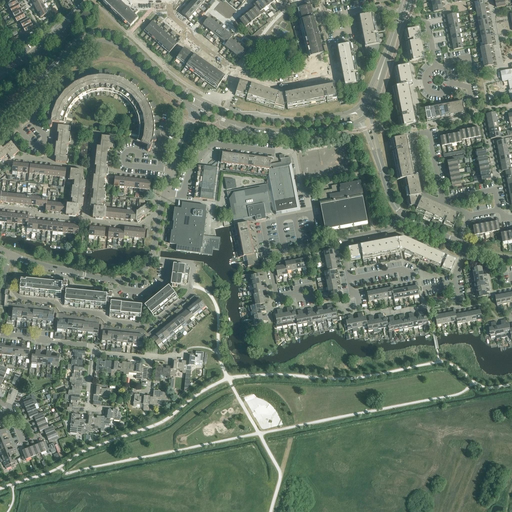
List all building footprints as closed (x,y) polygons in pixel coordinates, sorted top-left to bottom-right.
[(8,9),(10,8),(18,4),(18,5),(21,3),(20,1),(17,3),(15,0),(13,0),(5,5),(8,9)] [(34,5),(35,8),(36,9),(44,4),(41,0),(33,4),(33,3),(30,5),(31,7),(34,5)] [(101,0),(130,27),(138,18),(135,15),(138,12),(136,10),(133,13),(131,12),(129,8),(126,7),(122,3),(120,0),(101,0)] [(191,2),(189,4),(188,5),(195,12),(199,8),(192,2),(193,1),(191,0),(188,0),(191,2)] [(254,6),(255,8),(256,7),(260,12),(262,15),(265,12),(263,9),(264,9),(258,2),(259,1),(257,0),(255,0),(257,3),(255,4),(253,2),(251,3),(253,6),(254,6)] [(260,0),(259,1),(258,2),(264,9),(267,6),(262,0),(260,0)] [(188,6),(186,8),(185,9),(192,15),(195,12),(188,5),(189,4),(187,2),(185,4),(188,6)] [(10,8),(12,13),(20,8),(21,9),(24,8),(23,6),(20,7),(18,5),(18,4),(10,8)] [(36,10),(38,12),(38,13),(46,9),(44,4),(36,9),(35,8),(32,9),(33,11),(36,10)] [(300,21),(309,56),(308,57),(323,53),(322,53),(319,45),(321,44),(313,14),(311,14),(309,6),(310,5),(297,8),(297,9),(298,9),(300,17),(299,17),(299,18),(305,17),(305,19),(299,20),(299,21),(300,21)] [(185,9),(186,8),(183,6),(182,8),(184,10),(182,13),(189,19),(192,15),(185,9)] [(251,11),(249,13),(248,14),(254,21),(257,18),(252,10),(253,10),(251,7),(249,9),(251,11)] [(256,7),(255,8),(253,10),(252,10),(257,18),(262,15),(260,12),(256,7)] [(12,13),(15,17),(23,13),(23,14),(26,12),(25,10),(22,12),(21,9),(20,8),(12,13)] [(38,13),(38,12),(35,14),(36,16),(39,14),(41,18),(45,16),(46,18),(51,15),(49,12),(48,13),(46,9),(38,13)] [(247,14),(245,16),(244,17),(250,24),(254,21),(248,14),(249,13),(247,10),(245,12),(247,14)] [(23,13),(15,17),(17,22),(25,18),(28,17),(27,15),(25,16),(23,14),(23,13)] [(364,34),(363,34),(366,54),(377,52),(379,47),(379,44),(380,44),(380,43),(379,44),(377,35),(378,35),(378,34),(371,35),(371,33),(378,32),(377,31),(375,32),(375,28),(376,28),(374,18),(373,18),(372,14),(374,14),(374,13),(359,16),(361,16),(364,34)] [(511,13),(510,14),(511,23),(511,65),(511,66),(511,69),(501,72),(503,82),(508,80),(509,86),(511,86),(511,90),(509,91),(510,97),(511,100),(511,99),(511,13)] [(244,17),(245,16),(243,14),(241,15),(243,17),(240,20),(245,27),(250,24),(244,17)] [(203,25),(207,28),(213,20),(214,21),(216,19),(214,17),(212,20),(209,17),(203,25)] [(21,23),(23,28),(31,23),(32,24),(34,23),(34,21),(31,22),(29,19),(21,23)] [(207,28),(211,31),(217,24),(218,24),(220,22),(218,20),(216,23),(214,21),(213,20),(207,28)] [(145,30),(148,33),(156,25),(152,21),(144,31),(145,31),(145,30)] [(31,23),(23,28),(25,32),(33,28),(34,29),(37,27),(36,25),(33,27),(32,24),(31,23)] [(211,31),(215,34),(221,27),(222,28),(224,25),(222,23),(220,26),(218,24),(217,24),(211,31)] [(148,33),(152,36),(160,28),(156,25),(148,33)] [(215,34),(219,37),(224,30),(225,31),(228,28),(226,26),(224,29),(222,28),(221,27),(215,34)] [(152,36),(156,40),(163,31),(160,28),(152,36)] [(421,40),(421,37),(420,37),(419,37),(417,29),(419,28),(404,31),(405,31),(407,40),(406,40),(412,39),(413,41),(406,43),(408,43),(409,47),(408,47),(410,57),(411,57),(412,61),(410,61),(410,62),(425,59),(424,58),(423,58),(420,40),(421,40)] [(219,37),(223,40),(228,33),(229,34),(232,31),(230,30),(228,32),(225,31),(224,30),(219,37)] [(156,40),(159,43),(167,34),(163,31),(156,40)] [(223,40),(226,43),(227,43),(230,39),(231,39),(232,36),(233,37),(235,34),(234,33),(231,35),(229,34),(228,33),(223,40)] [(159,43),(163,46),(170,37),(167,34),(159,43)] [(163,46),(166,49),(174,40),(170,37),(163,46)] [(225,46),(229,49),(234,42),(235,42),(237,40),(236,38),(234,41),(231,39),(230,39),(227,43),(226,43),(225,46)] [(174,40),(166,49),(169,52),(169,53),(177,44),(174,40)] [(229,49),(233,52),(238,45),(239,46),(241,43),(240,41),(237,44),(235,42),(234,42),(229,49)] [(342,74),(343,77),(344,77),(346,85),(345,86),(360,83),(358,83),(357,74),(358,74),(351,75),(351,73),(357,71),(355,71),(354,67),(355,67),(353,57),(351,49),(352,49),(351,44),(352,44),(352,43),(337,46),(337,47),(339,46),(344,73),(342,74)] [(233,52),(236,55),(242,48),(243,49),(245,46),(243,45),(241,47),(239,46),(238,45),(233,52)] [(176,59),(177,59),(184,64),(184,65),(188,60),(189,62),(185,67),(186,68),(186,67),(217,88),(216,89),(225,77),(224,78),(217,73),(217,71),(192,53),(191,54),(184,49),(185,48),(184,48),(176,59)] [(242,48),(236,55),(240,58),(246,51),(247,52),(249,49),(247,48),(245,50),(243,49),(242,48)] [(417,124),(414,112),(409,84),(411,84),(408,65),(409,65),(394,68),(395,68),(399,86),(392,87),(392,88),(393,87),(401,126),(399,127),(400,127),(417,124)] [(101,90),(101,77),(97,77),(92,78),(88,79),(84,80),(79,82),(75,84),(72,87),(68,89),(68,90),(65,92),(62,96),(59,100),(60,100),(57,103),(56,107),(55,107),(53,111),(54,112),(52,115),(52,117),(51,117),(51,114),(49,113),(48,114),(47,115),(48,115),(48,116),(49,116),(46,122),(49,123),(49,126),(49,127),(50,128),(51,128),(52,127),(52,126),(52,122),(71,124),(73,117),(67,114),(68,109),(74,101),(82,95),(91,91),(101,90)] [(136,141),(148,146),(147,150),(147,151),(148,152),(149,152),(149,151),(150,151),(151,147),(154,149),(154,147),(154,142),(155,142),(156,142),(156,141),(156,140),(155,139),(153,139),(152,142),(151,141),(151,140),(152,136),(153,131),(152,131),(153,127),(152,123),(153,122),(152,118),(151,114),(149,110),(150,110),(148,105),(147,105),(146,101),(143,98),(140,94),(137,91),(134,88),(130,85),(130,86),(126,83),(123,81),(118,79),(118,80),(114,78),(110,78),(110,77),(105,77),(101,77),(101,90),(111,91),(119,94),(121,95),(128,100),(134,107),(135,109),(138,115),(139,119),(140,127),(139,132),(130,131),(129,138),(136,141)] [(240,81),(235,96),(236,96),(236,94),(245,97),(244,98),(245,98),(246,95),(248,95),(246,100),(247,100),(247,99),(274,108),(273,108),(274,108),(274,107),(283,110),(285,104),(287,103),(285,92),(282,93),(279,92),(278,93),(249,84),(248,85),(240,83),(240,81)] [(334,83),(285,92),(287,103),(288,110),(288,108),(336,99),(337,101),(337,100),(334,83)] [(58,138),(69,139),(70,133),(69,133),(69,127),(58,125),(57,133),(59,133),(58,138)] [(97,146),(97,151),(95,166),(96,166),(96,169),(96,170),(107,172),(107,170),(108,166),(106,166),(108,148),(113,148),(114,137),(102,136),(101,147),(97,146)] [(447,211),(421,199),(416,176),(415,176),(407,136),(390,140),(391,140),(399,179),(397,179),(397,180),(404,179),(408,196),(406,197),(409,197),(409,201),(410,201),(411,205),(409,206),(415,205),(418,206),(415,211),(416,212),(416,211),(421,213),(421,212),(425,213),(424,214),(425,215),(425,214),(429,215),(429,216),(438,220),(438,219),(442,221),(441,223),(442,223),(444,217),(446,218),(443,224),(444,224),(444,223),(453,227),(452,228),(453,228),(459,214),(458,214),(458,216),(450,212),(450,211),(447,209),(447,211)] [(55,150),(67,151),(67,145),(69,145),(69,139),(58,138),(58,142),(56,142),(55,150)] [(11,142),(3,149),(8,155),(7,155),(10,159),(19,152),(11,142)] [(67,151),(55,150),(55,157),(56,157),(56,162),(67,163),(67,157),(66,157),(67,151)] [(269,175),(270,164),(271,159),(222,153),(221,164),(226,164),(226,170),(269,175)] [(270,164),(269,175),(271,186),(275,207),(276,211),(278,212),(300,208),(291,160),(290,157),(285,158),(281,159),(281,162),(270,164)] [(226,164),(221,164),(217,165),(212,168),(211,173),(217,174),(220,172),(226,170),(226,164)] [(194,198),(204,199),(213,201),(217,174),(211,173),(212,168),(198,166),(194,198)] [(71,169),(70,180),(75,181),(75,180),(82,181),(83,170),(71,169)] [(94,178),(93,182),(104,184),(105,178),(106,178),(107,172),(96,170),(95,178),(94,178)] [(75,180),(75,181),(74,186),(72,186),(72,192),(83,194),(84,186),(85,187),(85,186),(86,181),(82,181),(75,180)] [(233,180),(232,180),(229,180),(228,181),(226,183),(226,185),(227,187),(229,188),(231,188),(232,189),(236,188),(235,183),(235,182),(234,181),(233,180)] [(320,203),(326,232),(331,231),(332,235),(362,230),(361,226),(367,224),(362,195),(361,195),(361,194),(363,194),(361,181),(340,185),(340,186),(336,187),(336,188),(332,189),(319,192),(321,203),(320,203)] [(93,195),(104,196),(105,189),(104,189),(104,184),(93,182),(93,187),(94,188),(93,195)] [(269,186),(260,188),(267,192),(271,214),(274,213),(278,212),(276,211),(275,207),(271,186),(269,186)] [(234,221),(235,225),(248,222),(248,223),(253,222),(252,220),(256,220),(256,221),(266,219),(265,215),(271,214),(271,212),(267,192),(260,188),(234,193),(232,194),(231,194),(230,195),(229,196),(230,198),(229,199),(233,221),(234,221)] [(83,194),(72,192),(71,199),(73,199),(72,204),(72,205),(80,205),(79,206),(83,206),(84,201),(82,201),(83,194)] [(104,202),(104,196),(93,195),(92,202),(91,202),(90,207),(94,207),(102,208),(102,207),(102,202),(104,202)] [(137,212),(136,221),(137,222),(150,212),(152,211),(150,206),(148,202),(141,208),(137,212),(137,211),(137,212)] [(219,250),(220,238),(214,237),(203,236),(206,206),(182,203),(181,209),(175,208),(174,221),(177,222),(176,231),(172,231),(171,244),(177,245),(176,251),(212,256),(213,250),(219,250)] [(66,213),(66,215),(78,216),(79,206),(80,205),(72,205),(72,204),(67,204),(66,213)] [(94,207),(93,218),(105,219),(105,217),(106,208),(102,207),(102,208),(94,207)] [(234,225),(235,230),(249,228),(248,223),(248,222),(235,225),(234,225)] [(397,238),(358,245),(357,245),(358,247),(349,249),(349,247),(348,247),(351,261),(360,259),(359,253),(360,253),(361,253),(363,260),(363,259),(400,252),(400,253),(400,252),(397,238)] [(447,256),(445,255),(444,254),(444,256),(410,241),(411,239),(410,239),(409,241),(404,238),(401,239),(401,242),(400,242),(402,248),(403,248),(403,251),(405,252),(439,266),(439,267),(442,262),(443,263),(444,263),(441,268),(450,272),(456,260),(456,259),(455,261),(447,257),(447,256)] [(240,257),(246,256),(257,254),(254,254),(253,249),(239,252),(240,257)] [(178,285),(181,286),(184,265),(173,263),(171,284),(169,286),(145,305),(151,313),(175,294),(171,288),(172,287),(177,288),(178,285)] [(67,281),(64,281),(62,281),(62,283),(21,279),(20,289),(61,293),(61,290),(63,290),(64,287),(67,287),(67,281)] [(66,290),(66,291),(65,301),(106,305),(107,298),(112,299),(112,293),(107,292),(107,294),(66,290)] [(199,298),(195,302),(203,311),(207,308),(199,298)] [(110,312),(141,315),(142,305),(111,302),(110,312)] [(195,302),(191,305),(199,315),(203,311),(195,302)] [(332,304),(329,305),(332,319),(332,321),(337,320),(337,321),(341,320),(341,317),(337,318),(335,309),(332,309),(332,304)] [(191,305),(187,308),(195,318),(199,315),(191,305)] [(291,307),(289,308),(292,324),(297,323),(296,320),(297,320),(296,316),(295,311),(292,312),(291,307)] [(187,308),(183,311),(191,321),(195,318),(187,308)] [(281,309),(279,309),(282,326),(287,325),(285,313),(282,314),(281,309)] [(183,311),(179,315),(187,324),(191,321),(183,311)] [(423,311),(421,312),(423,325),(430,324),(430,321),(428,321),(426,315),(424,316),(423,311)] [(179,315),(175,318),(183,328),(187,324),(179,315)] [(348,330),(352,329),(350,315),(348,316),(348,320),(346,321),(343,322),(345,332),(348,331),(348,330)] [(175,318),(171,321),(179,331),(183,328),(175,318)] [(171,321),(167,324),(175,334),(179,331),(171,321)] [(491,337),(496,336),(493,322),(491,323),(492,327),(489,328),(487,329),(488,334),(491,334),(491,337)] [(167,324),(163,328),(171,337),(175,334),(167,324)] [(163,328),(159,331),(167,341),(171,337),(163,328)] [(159,331),(155,334),(163,344),(167,341),(159,331)] [(163,344),(155,334),(151,337),(159,347),(163,344)] [(72,360),(71,365),(82,366),(83,361),(82,361),(82,356),(84,356),(85,351),(73,350),(73,352),(74,353),(75,353),(74,356),(76,356),(75,361),(72,360)] [(187,356),(187,362),(186,370),(191,371),(191,364),(196,364),(196,366),(202,366),(203,352),(196,352),(196,355),(199,355),(199,358),(193,357),(193,356),(187,356)] [(54,357),(53,366),(59,366),(59,361),(62,361),(62,358),(60,358),(60,355),(57,355),(57,358),(54,357)] [(106,373),(111,373),(112,362),(107,361),(107,362),(102,362),(102,360),(97,359),(96,371),(98,372),(99,371),(99,370),(102,370),(103,369),(107,369),(106,373)] [(172,362),(171,367),(170,375),(175,376),(176,369),(180,370),(180,371),(183,371),(183,373),(184,373),(186,374),(186,370),(187,362),(182,361),(182,363),(177,363),(177,362),(172,361),(172,362)] [(124,374),(126,374),(127,362),(122,362),(122,364),(117,363),(118,362),(112,362),(111,373),(111,376),(116,377),(116,370),(120,371),(120,372),(124,372),(124,373),(124,374)] [(127,362),(126,374),(128,375),(129,374),(129,373),(132,373),(133,372),(137,372),(136,379),(146,380),(148,368),(142,367),(142,365),(137,364),(137,365),(132,365),(132,363),(127,362)] [(70,378),(70,380),(82,381),(82,376),(80,376),(81,371),(82,371),(82,366),(71,365),(68,364),(68,365),(68,369),(74,370),(74,374),(73,374),(72,378),(71,378),(70,378)] [(170,375),(171,367),(166,366),(166,368),(161,368),(161,367),(156,366),(154,381),(159,381),(160,379),(162,379),(164,378),(164,376),(168,377),(168,378),(168,379),(170,379),(170,375)] [(69,390),(68,395),(79,396),(80,391),(79,391),(79,386),(81,386),(82,381),(70,380),(70,382),(70,383),(72,383),(71,386),(73,386),(72,391),(69,390)] [(94,387),(93,401),(94,401),(93,405),(101,406),(101,402),(98,401),(98,395),(103,395),(102,397),(109,397),(110,389),(100,388),(100,387),(94,387)] [(153,397),(150,397),(149,405),(157,405),(158,399),(162,399),(162,400),(168,401),(169,393),(159,392),(159,391),(153,390),(153,397)] [(149,405),(150,397),(144,396),(144,397),(140,397),(140,395),(134,394),(133,406),(135,406),(136,406),(136,405),(140,405),(140,404),(144,404),(143,411),(148,411),(148,410),(149,406),(149,405)] [(79,396),(68,395),(65,395),(65,399),(71,400),(71,404),(70,404),(69,408),(68,408),(67,408),(67,410),(79,411),(79,406),(77,406),(78,401),(79,401),(79,396)] [(24,403),(26,408),(35,405),(31,397),(23,400),(24,403)] [(27,411),(28,413),(37,410),(35,405),(26,408),(22,410),(23,412),(27,411)] [(105,417),(102,417),(101,429),(100,431),(104,431),(104,428),(105,428),(105,425),(109,425),(110,418),(114,419),(114,420),(120,421),(121,413),(118,412),(118,410),(113,409),(113,412),(111,412),(111,411),(106,410),(105,417)] [(29,416),(30,418),(39,415),(38,414),(37,410),(28,413),(24,415),(25,417),(29,416)] [(35,419),(36,421),(45,418),(43,413),(38,414),(39,415),(30,418),(31,421),(35,419)] [(80,434),(85,435),(85,431),(86,420),(81,420),(81,421),(75,420),(75,417),(78,418),(79,414),(72,414),(71,424),(70,424),(70,425),(70,433),(71,433),(77,434),(77,432),(80,432),(80,434)] [(87,416),(86,420),(85,431),(90,431),(91,424),(95,425),(95,426),(98,426),(98,428),(99,428),(101,429),(102,417),(97,416),(97,418),(92,418),(92,417),(87,416)] [(37,424),(38,427),(47,423),(45,418),(36,421),(32,423),(33,426),(37,424)] [(39,429),(40,432),(49,428),(47,423),(38,427),(34,428),(35,431),(39,429)] [(45,432),(46,435),(55,431),(53,426),(49,428),(40,432),(41,434),(45,432)] [(55,431),(46,435),(49,443),(52,441),(51,439),(57,436),(55,431)] [(0,450),(7,448),(6,445),(11,443),(10,441),(0,445),(0,450)] [(31,442),(32,446),(36,455),(41,453),(37,444),(35,445),(33,441),(31,442)] [(49,450),(45,441),(37,444),(41,453),(49,450)] [(26,444),(27,448),(31,457),(36,455),(32,446),(30,447),(28,443),(26,444)] [(0,450),(0,454),(1,456),(14,451),(13,449),(8,451),(7,448),(0,450)] [(31,457),(27,448),(22,451),(24,456),(22,457),(23,460),(31,457)] [(1,456),(3,461),(11,458),(10,455),(15,453),(14,451),(1,456)] [(11,458),(3,461),(5,467),(6,469),(14,466),(13,463),(16,462),(15,460),(12,461),(11,458)]
